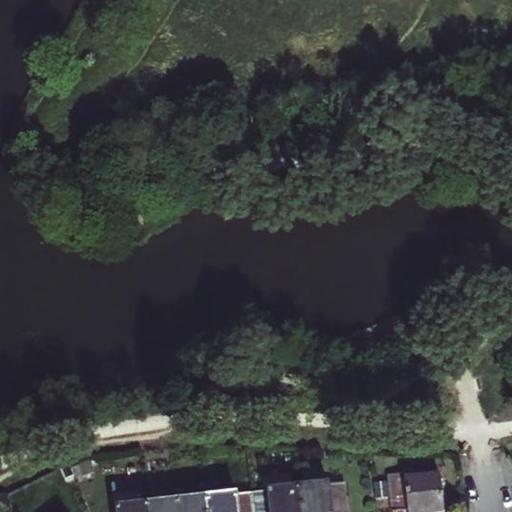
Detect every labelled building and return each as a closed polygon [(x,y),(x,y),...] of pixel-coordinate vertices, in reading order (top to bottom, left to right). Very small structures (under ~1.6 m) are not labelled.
[(404,471),(389,473),(393,511),(407,509),(407,511),(427,511),(446,510),(441,473),(405,477),(404,471)] [(296,488),(299,511),(347,511),(343,482),(296,488)] [(173,501),(207,497),(206,488),(172,493),(173,501)] [(250,493),(252,511),(299,511),(296,488),(250,493)] [(252,511),(250,493),(207,497),(208,511),(252,511)] [(208,511),(207,497),(173,501),(174,511),(208,511)] [(174,511),(173,501),(145,504),(145,511),(174,511)]
